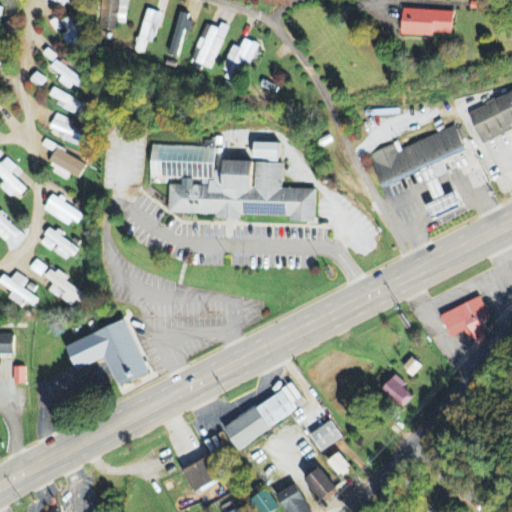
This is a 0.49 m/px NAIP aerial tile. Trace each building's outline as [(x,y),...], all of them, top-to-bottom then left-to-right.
[(43,0),(48,2),(49,1),(66,8),(69,0),(43,0)] [(127,7),(120,7),(119,0),(103,0),(103,30),(119,31),(119,25),(127,25),(127,7)] [(453,35),(454,12),(403,10),(402,36),(434,38),(434,35),(453,35)] [(160,13),(145,11),(137,53),(144,55),(146,43),(155,44),(160,13)] [(192,16),(180,13),(170,55),(178,57),(184,33),(188,33),(192,16)] [(61,22),(66,33),(62,36),(68,48),(81,42),(69,17),(61,22)] [(62,31),(57,19),(50,22),(56,34),(62,31)] [(212,71),(229,28),(221,24),(218,30),(206,25),(191,62),(212,71)] [(233,47),(221,78),(235,84),(244,62),(252,65),(259,46),(244,40),(240,49),(233,47)] [(53,63),(57,57),(47,50),(43,56),(53,63)] [(87,81),(56,61),(51,69),(63,77),(58,83),(70,91),(73,85),(80,90),(87,81)] [(47,81),(36,73),(30,82),(41,90),(47,81)] [(86,104),(53,90),(49,97),(59,102),(57,107),(81,117),(86,104)] [(90,135),(71,129),(74,121),(55,116),(50,130),(65,134),(62,142),(86,149),(90,135)] [(253,161),(278,162),(278,144),(253,144),(253,161)] [(282,164),(224,162),(224,172),(214,172),(214,149),(152,147),(151,179),(182,180),(182,186),(170,186),(169,214),(217,216),(217,220),(240,221),(240,217),(290,218),(290,223),(315,224),(316,190),(282,189),(282,164)] [(52,173),(67,181),(70,176),(79,180),(86,166),(56,150),(49,163),(56,167),(52,173)] [(12,176),(18,169),(4,156),(0,160),(0,177),(5,182),(0,187),(0,188),(11,198),(16,193),(20,197),(27,190),(12,176)] [(72,222),(78,225),(84,215),(53,196),(43,211),(69,227),(72,222)] [(0,237),(6,244),(9,240),(18,248),(26,239),(0,214),(0,237)] [(53,253),(68,263),(78,249),(49,230),(40,245),(53,253)] [(48,269),(36,261),(29,270),(41,279),(48,269)] [(46,278),(66,293),(62,298),(72,306),(75,302),(82,307),(88,299),(65,281),(67,280),(53,269),(46,278)] [(3,276),(0,282),(0,285),(13,293),(8,301),(24,309),(26,304),(34,308),(39,299),(23,291),(29,280),(16,274),(12,281),(3,276)] [(60,300),(64,293),(53,285),(48,292),(60,300)] [(490,319),(481,298),(441,317),(451,339),(465,332),(471,347),(486,340),(481,328),(486,326),(484,321),(490,319)] [(107,360),(119,389),(149,376),(127,322),(67,347),(77,372),(107,360)] [(0,355),(14,356),(14,335),(0,335),(0,355)] [(403,369),(413,378),(422,367),(412,358),(403,369)] [(26,368),(14,368),(14,385),(26,385),(26,368)] [(413,398),(403,389),(407,385),(396,376),(382,392),(404,409),(413,398)] [(238,450),(307,407),(294,386),(224,429),(238,450)] [(310,436),(321,453),(343,439),(332,422),(310,436)] [(328,463),(339,478),(351,469),(339,454),(328,463)] [(219,483),(209,459),(183,470),(192,494),(219,483)] [(323,502),(337,490),(320,470),(306,482),(323,502)] [(277,496),(285,511),(311,511),(296,486),(277,496)] [(257,511),(267,511),(277,506),(268,491),(251,501),(257,511)]
